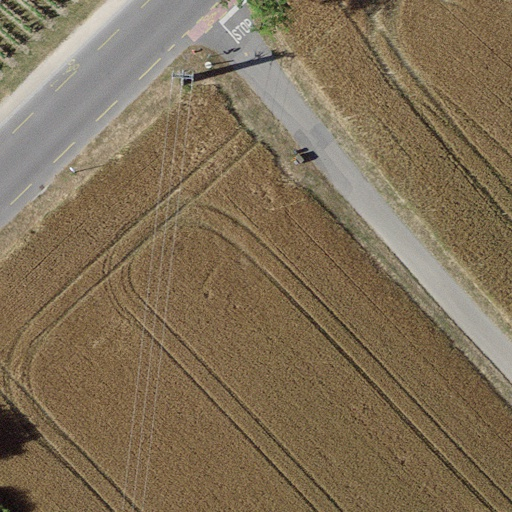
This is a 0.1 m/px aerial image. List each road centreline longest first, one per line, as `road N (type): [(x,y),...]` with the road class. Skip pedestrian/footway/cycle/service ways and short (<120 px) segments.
road 1 (track): [(202,0),(511,359)]
road 2 (tertiary): [(0,177),(181,0)]
